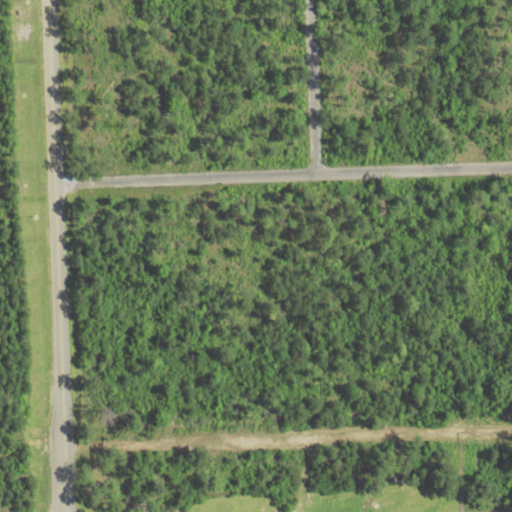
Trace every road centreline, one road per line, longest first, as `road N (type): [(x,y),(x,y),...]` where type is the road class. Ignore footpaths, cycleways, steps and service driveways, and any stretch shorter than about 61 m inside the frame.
road 1 (residential): [(69,511),(47,0)]
road 2 (track): [(511,165),(57,185)]
road 3 (track): [(511,433),(67,449)]
road 4 (track): [(312,172),(306,0)]
